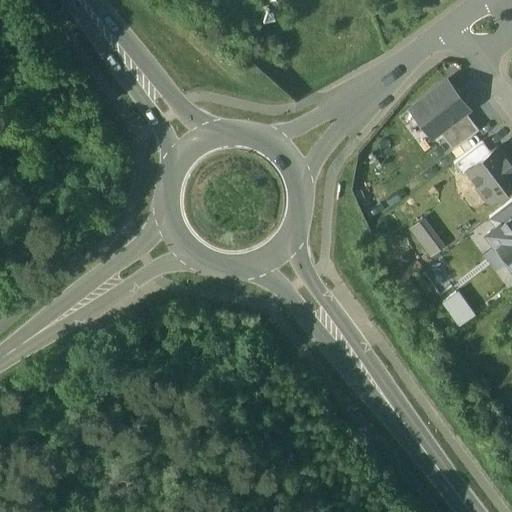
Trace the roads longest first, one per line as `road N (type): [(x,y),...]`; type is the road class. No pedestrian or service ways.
road 1 (secondary): [(469,511),(275,256)]
road 2 (tertiary): [(0,359),(173,239)]
road 3 (residential): [(284,154),(451,29)]
road 4 (secondary): [(190,144),(81,0)]
